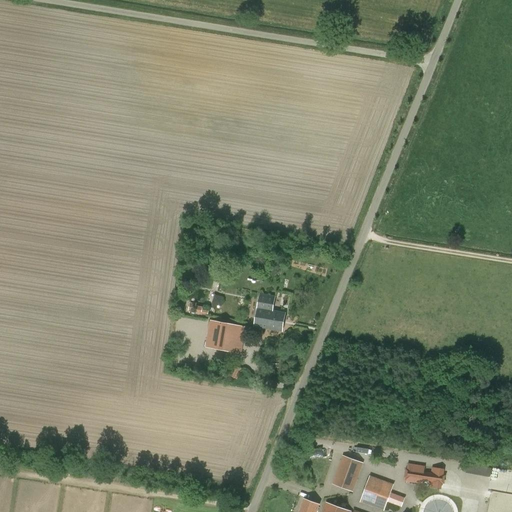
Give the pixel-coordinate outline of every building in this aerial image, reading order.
[(254,327),(282,332),(286,313),(273,311),(275,297),(260,294),(254,327)] [(214,297),(213,304),(221,305),(223,298),(214,297)] [(195,313),(195,302),(187,302),(187,313),(195,313)] [(205,348),(242,355),(247,327),(210,321),(205,348)] [(333,485),(353,491),(362,463),(342,457),(333,485)] [(425,466),(409,464),(406,480),(422,483),(425,466)] [(360,502),(384,511),(394,485),(370,476),(360,502)] [(317,511),(320,506),(304,500),(300,511),(317,511)]
